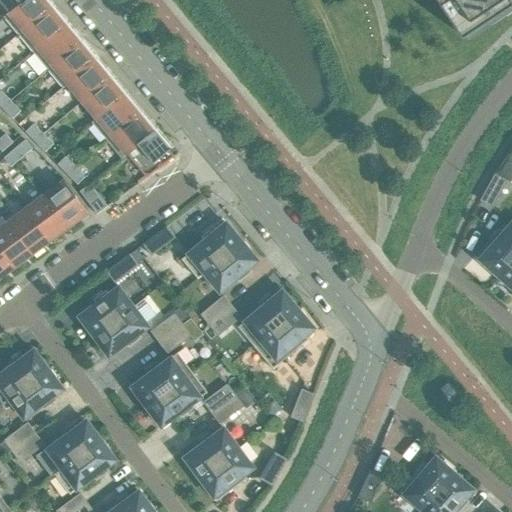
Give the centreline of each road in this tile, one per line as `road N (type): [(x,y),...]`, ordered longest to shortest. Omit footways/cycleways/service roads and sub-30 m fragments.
road 1 (residential): [(178,511),(24,303)]
road 2 (residential): [(24,303),(220,154)]
road 3 (residential): [(220,154),(370,343)]
road 4 (residential): [(93,0),(220,154)]
road 5 (residential): [(366,373),(511,499)]
road 6 (residential): [(415,243),(456,152),(511,79)]
road 7 (residential): [(301,511),(366,373)]
road 8 (residential): [(511,325),(415,243)]
